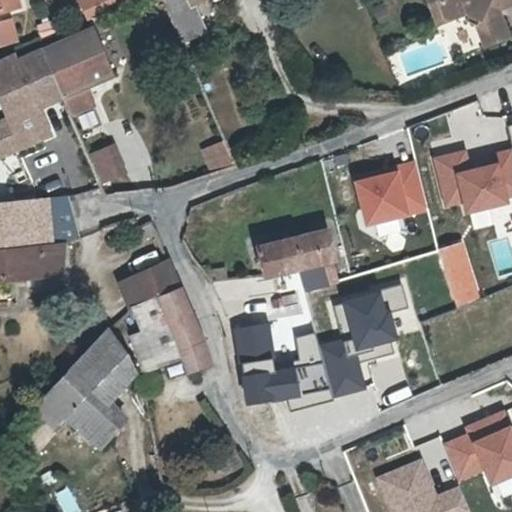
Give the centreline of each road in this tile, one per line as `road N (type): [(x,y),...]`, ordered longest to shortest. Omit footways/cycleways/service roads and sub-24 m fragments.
road 1 (residential): [(166,203),(172,238),(208,314),(231,406),(272,463),(306,457),(511,369)]
road 2 (residential): [(511,69),(166,203)]
